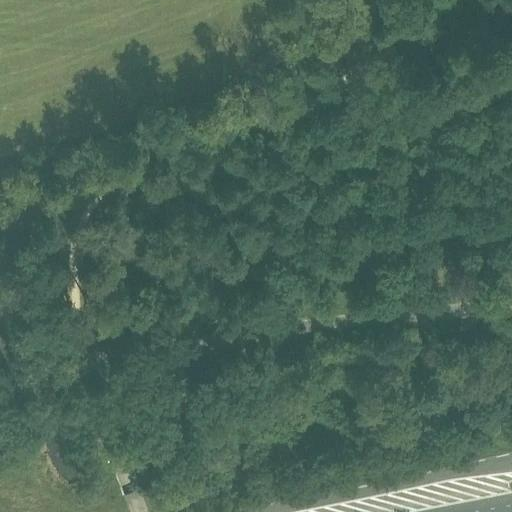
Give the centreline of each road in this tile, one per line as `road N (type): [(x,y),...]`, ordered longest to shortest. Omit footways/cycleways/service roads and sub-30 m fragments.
road 1 (unclassified): [(0,398),(121,350),(511,307)]
road 2 (primary): [(511,464),(265,511)]
